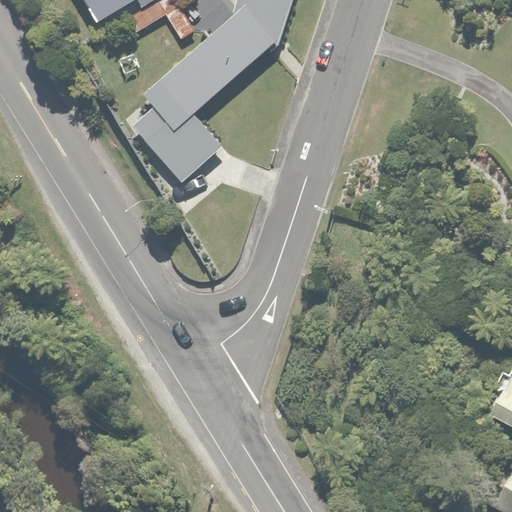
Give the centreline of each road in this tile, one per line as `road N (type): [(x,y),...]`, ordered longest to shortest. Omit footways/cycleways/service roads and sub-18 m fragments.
road 1 (residential): [(365,0),(277,267),(254,314),(189,361)]
road 2 (tertiary): [(0,44),(189,361)]
road 3 (tertiary): [(189,361),(282,511)]
